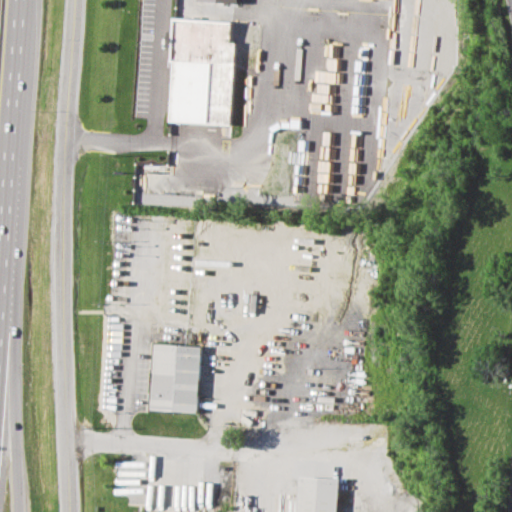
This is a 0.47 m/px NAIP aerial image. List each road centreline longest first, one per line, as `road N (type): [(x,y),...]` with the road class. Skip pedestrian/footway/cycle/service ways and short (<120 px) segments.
road 1 (tertiary): [(64,511),(56,230),(67,0)]
road 2 (motorway): [(12,511),(0,308)]
road 3 (motorway): [(0,192),(12,0)]
road 4 (residential): [(60,440),(226,450)]
